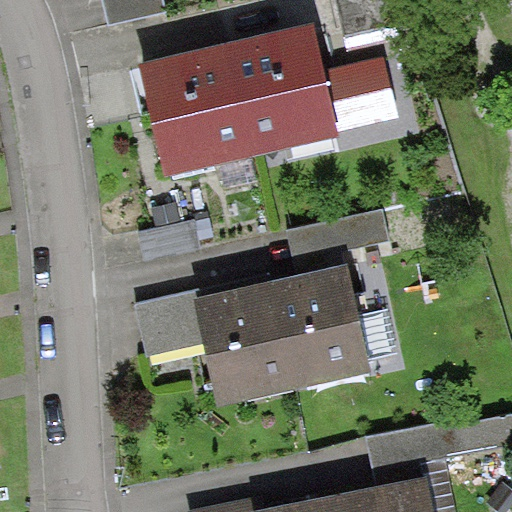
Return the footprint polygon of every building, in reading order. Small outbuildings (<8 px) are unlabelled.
[(167,0),(102,0),(108,26),(170,13),(167,0)] [(367,0),(309,0),(319,42),(374,29),(367,0)] [(231,51),(255,149),(335,129),(311,32),(231,51)] [(255,149),(231,51),(149,71),(173,169),(255,149)] [(389,244),(383,212),(293,228),(299,259),(389,244)] [(204,220),(147,230),(152,257),(209,246),(204,220)] [(347,268),(277,283),(294,368),(297,381),(328,374),(326,362),(365,354),(347,268)] [(277,283),(203,298),(208,324),(222,395),(250,390),(248,377),(294,368),(277,283)] [(143,337),(208,324),(203,298),(200,285),(135,297),(143,337)] [(455,463),(449,424),(374,435),(379,474),(455,463)] [(339,497),(342,511),(430,511),(425,481),(339,497)] [(260,511),(342,511),(339,497),(260,511)] [(254,511),(254,502),(197,511),(254,511)]
